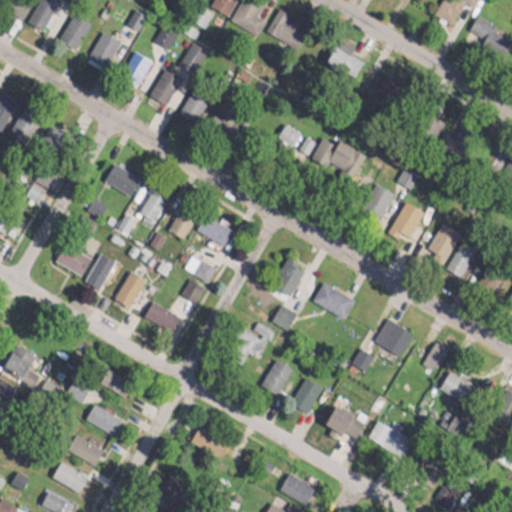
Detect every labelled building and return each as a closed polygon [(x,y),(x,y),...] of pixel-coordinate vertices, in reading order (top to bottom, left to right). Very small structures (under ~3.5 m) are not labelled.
[(53,0),(32,0),(25,16),(42,24),(53,0)] [(200,25),(209,5),(195,0),(189,0),(183,16),(190,19),(190,21),(200,25)] [(231,0),(211,0),(210,7),(230,10),(231,0)] [(285,17),(289,10),(276,2),(262,26),(291,42),(301,25),(285,17)] [(55,32),(70,42),(86,17),(71,7),(55,32)] [(117,37),(101,25),(83,48),(99,60),(117,37)] [(201,42),(188,35),(177,56),(190,63),(201,42)] [(359,57),(332,40),(322,56),(348,73),(359,57)] [(136,79),(144,50),(127,45),(119,74),(136,79)] [(176,71),(161,62),(146,90),(162,98),(176,71)] [(0,89),(0,113),(14,97),(2,87),(0,89)] [(296,128),(282,118),(274,130),(288,139),(296,128)] [(125,189),(136,173),(112,157),(101,173),(125,189)] [(135,207),(154,217),(168,189),(150,180),(135,207)] [(420,206),(402,195),(387,221),(404,232),(420,206)] [(169,228),(183,231),(189,209),(175,205),(169,228)] [(229,224),(201,208),(192,223),(220,240),(229,224)] [(457,228),(438,217),(423,243),(441,254),(457,228)] [(468,240),(452,237),(447,267),(463,270),(468,240)] [(80,275),(96,284),(112,255),(96,246),(80,275)] [(269,279),(282,288),(298,267),(285,257),(269,279)] [(124,302),(141,273),(126,264),(109,293),(124,302)] [(310,292),(336,310),(347,294),(321,276),(310,292)] [(140,309),(166,325),(175,310),(150,294),(140,309)] [(409,328),(387,312),(371,334),(392,350),(409,328)] [(429,337),(444,347),(432,365),(427,362),(425,366),(415,359),(429,337)] [(31,349),(13,338),(0,358),(0,369),(13,378),(31,349)] [(369,351),(358,342),(349,355),(361,363),(369,351)] [(272,389),(291,365),(274,353),(256,377),(272,389)] [(466,375),(444,364),(436,382),(458,393),(466,375)] [(318,380),(301,370),(286,398),(303,408),(318,380)] [(82,411),(107,428),(116,414),(91,397),(82,411)] [(333,404),(359,423),(350,435),(341,428),(338,432),(322,419),(333,404)] [(449,413),(464,422),(456,434),(442,425),(449,413)] [(372,416),(403,435),(392,454),(361,435),(372,416)] [(89,458),(97,444),(72,428),(63,441),(89,458)] [(426,451),(440,459),(431,473),(435,475),(427,487),(419,481),(417,485),(408,479),(426,451)] [(74,486),(84,470),(57,454),(47,470),(74,486)] [(284,472),(305,486),(296,499),(275,485),(284,472)]
